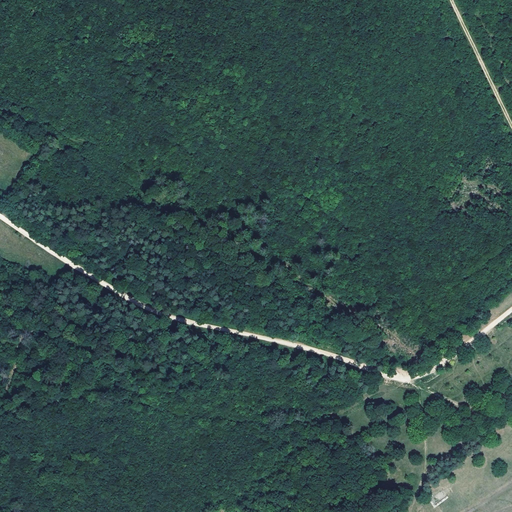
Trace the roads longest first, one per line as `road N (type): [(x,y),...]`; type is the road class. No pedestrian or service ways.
road 1 (track): [(0,217),(142,310),(396,376)]
road 2 (track): [(511,125),(451,0)]
road 3 (track): [(511,312),(425,374),(403,378)]
